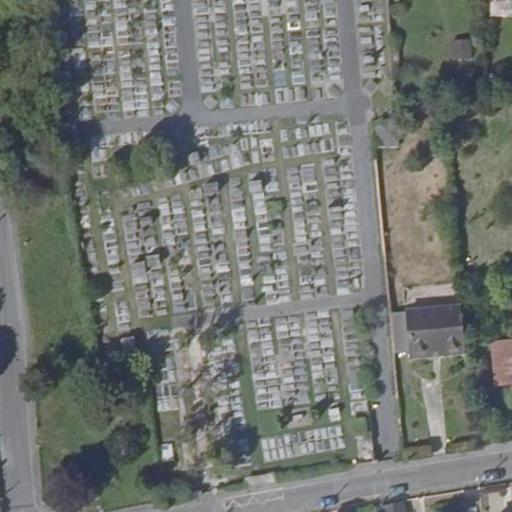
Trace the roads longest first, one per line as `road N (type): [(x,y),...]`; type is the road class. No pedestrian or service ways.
road 1 (residential): [(225,510),(511,461)]
road 2 (residential): [(18,511),(0,255)]
